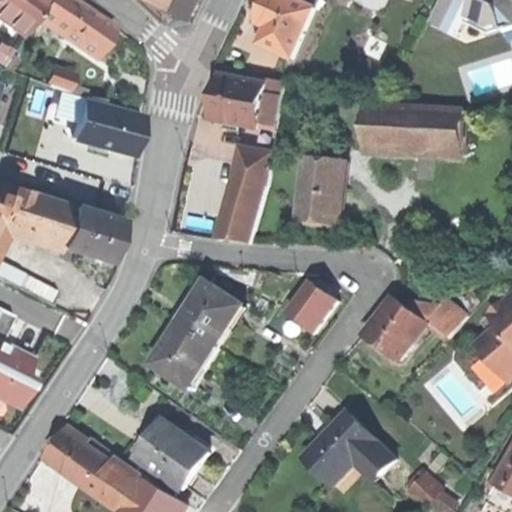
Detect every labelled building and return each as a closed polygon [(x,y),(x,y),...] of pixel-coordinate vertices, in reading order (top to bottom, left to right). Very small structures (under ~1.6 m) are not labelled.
[(0,0),(0,19),(16,30),(22,34),(34,15),(44,0),(0,0)] [(78,7),(68,0),(44,0),(34,15),(61,33),(78,7)] [(149,0),(174,12),(179,0),(149,0)] [(319,11),(320,8),(301,0),(272,0),(268,10),(276,13),(270,26),(263,44),(298,59),(319,11)] [(323,0),(321,5),(326,7),(334,11),(338,0),(323,0)] [(507,32),(511,30),(511,0),(447,0),(436,24),(460,35),(469,17),(492,28),(505,24),(507,32)] [(113,29),(78,7),(61,33),(94,55),(104,42),(113,29)] [(263,23),(270,26),(276,13),(268,10),(265,16),(263,23)] [(341,10),(328,40),(357,53),(370,23),(341,10)] [(0,31),(10,39),(16,30),(0,19),(0,31)] [(44,82),(45,83),(66,91),(72,74),(50,66),(44,82)] [(271,85),(222,76),(218,98),(214,120),(263,129),(265,118),(271,85)] [(272,80),(271,85),(265,118),(281,121),(288,83),(272,80)] [(42,92),(37,104),(72,117),(79,95),(66,91),(45,83),(42,92)] [(22,119),(31,122),(37,104),(42,92),(26,86),(15,116),(22,119)] [(84,95),(82,102),(101,107),(104,98),(84,95)] [(72,137),(130,153),(136,133),(140,117),(101,107),(82,102),(72,137)] [(25,139),(59,151),(72,117),(37,104),(31,122),(25,139)] [(468,111),(369,106),(367,150),(466,155),(468,111)] [(20,125),(22,119),(15,116),(13,122),(20,125)] [(46,187),(59,151),(25,139),(12,174),(46,187)] [(244,148),(238,180),(269,185),(271,186),(276,154),(244,148)] [(348,162),(309,157),(301,222),(323,224),(341,226),(348,162)] [(238,180),(220,239),(253,243),(269,185),(238,180)] [(0,211),(2,212),(10,193),(12,188),(0,184),(0,211)] [(32,235),(50,242),(67,204),(12,188),(10,193),(44,207),(32,235)] [(0,219),(0,221),(32,235),(44,207),(10,193),(2,212),(3,213),(0,219)] [(67,204),(50,242),(60,245),(71,205),(67,204)] [(120,219),(71,205),(60,245),(60,247),(108,261),(115,237),(120,219)] [(289,283),(310,298),(327,274),(296,272),(289,283)] [(14,286),(29,294),(36,281),(20,273),(14,286)] [(310,298),(322,306),(339,282),(327,274),(310,298)] [(29,294),(51,304),(57,292),(36,281),(29,294)] [(199,301),(192,312),(196,315),(180,340),(175,337),(168,349),(157,365),(198,391),(200,389),(196,387),(246,308),(250,310),(252,308),(211,282),(199,301)] [(322,306),(338,318),(356,294),(339,282),(322,306)] [(382,317),(369,335),(401,360),(409,349),(417,339),(431,321),(425,317),(415,309),(398,296),(382,317)] [(0,344),(16,352),(25,334),(34,315),(0,297),(0,344)] [(449,299),(435,304),(453,318),(461,324),(469,314),(449,299)] [(511,299),(493,316),(502,326),(479,345),(500,369),(507,363),(511,369),(511,299)] [(421,301),(415,309),(425,317),(435,304),(421,301)] [(435,304),(425,317),(431,321),(443,331),(453,318),(435,304)] [(200,389),(250,310),(246,308),(196,387),(200,389)] [(192,312),(175,337),(180,340),(196,315),(192,312)] [(461,324),(453,318),(443,331),(451,337),(461,324)] [(422,343),(417,339),(409,349),(414,353),(422,343)] [(511,383),(511,369),(507,363),(500,369),(511,383)] [(325,439),(309,456),(338,485),(366,457),(384,475),(400,458),(352,412),(334,430),(325,439)] [(142,443),(149,448),(168,421),(161,416),(142,443)] [(142,458),(187,490),(200,471),(213,453),(168,421),(149,448),(142,458)] [(51,457),(98,490),(118,462),(116,461),(100,450),(104,444),(94,437),(92,440),(72,426),(61,442),(51,457)] [(322,435),(325,439),(334,430),(330,426),(326,431),(322,435)] [(511,447),(498,473),(503,476),(511,460),(511,447)] [(119,456),(116,461),(118,462),(98,490),(128,511),(131,511),(152,480),(119,456)] [(375,483),(384,475),(366,457),(338,485),(346,493),(366,474),(375,483)] [(511,460),(503,476),(511,480),(511,460)] [(417,475),(405,492),(433,511),(440,500),(445,493),(417,475)] [(499,483),(511,490),(511,480),(503,476),(499,483)] [(184,511),(190,504),(152,480),(131,511),(184,511)] [(505,511),(511,511),(511,490),(499,483),(498,486),(494,492),(489,502),(505,511)] [(457,511),(458,511),(440,500),(433,511),(432,511),(457,511)] [(48,511),(71,511),(54,503),(48,511)]
